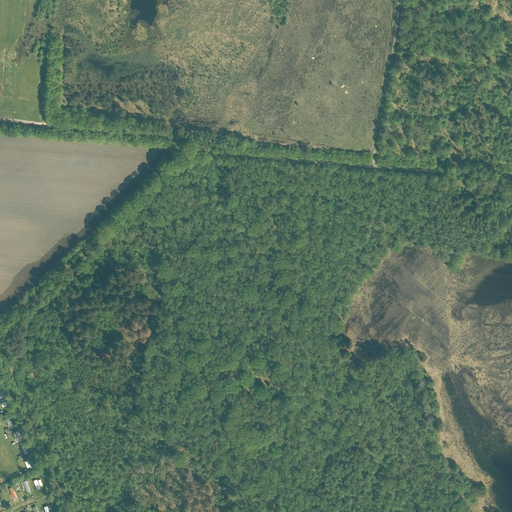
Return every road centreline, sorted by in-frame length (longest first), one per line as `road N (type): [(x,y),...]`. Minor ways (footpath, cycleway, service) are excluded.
road 1 (track): [(272,511),(319,160)]
road 2 (track): [(305,511),(269,500),(1,346)]
road 3 (track): [(319,160),(217,153),(168,134),(0,119)]
road 4 (track): [(193,144),(0,337)]
road 5 (track): [(0,342),(72,511)]
road 6 (track): [(373,165),(398,0)]
road 7 (track): [(511,176),(387,167)]
